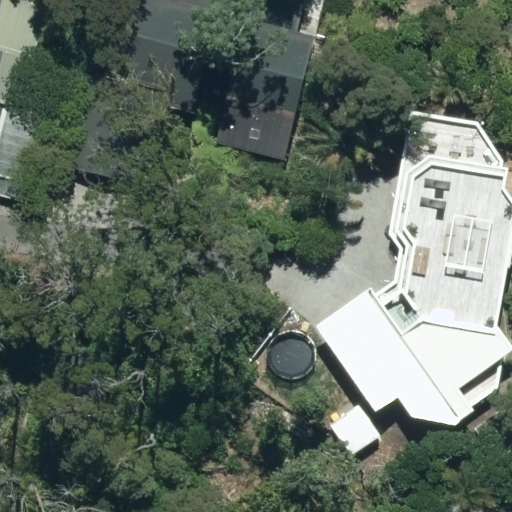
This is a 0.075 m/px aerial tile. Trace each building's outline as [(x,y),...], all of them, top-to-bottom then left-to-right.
[(0,0),(0,105),(28,114),(58,6),(34,0),(0,0)] [(141,0),(130,46),(315,94),(331,35),(306,29),(313,0),(141,0)] [(66,166),(109,180),(141,80),(95,66),(66,166)] [(0,200),(11,204),(35,126),(0,114),(0,200)] [(471,431),(511,402),(511,144),(502,129),(446,118),(421,289),(404,305),(398,295),(338,332),(418,444),(448,424),(471,431)]
